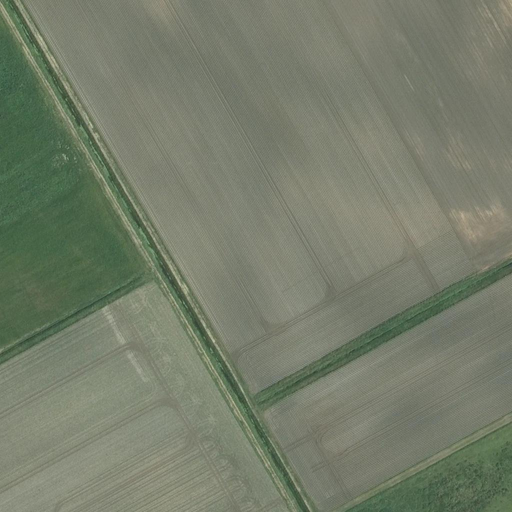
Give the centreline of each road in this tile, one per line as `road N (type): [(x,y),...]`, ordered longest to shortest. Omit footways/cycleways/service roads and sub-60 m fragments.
road 1 (track): [(11,0),(310,511)]
road 2 (track): [(342,511),(511,419)]
